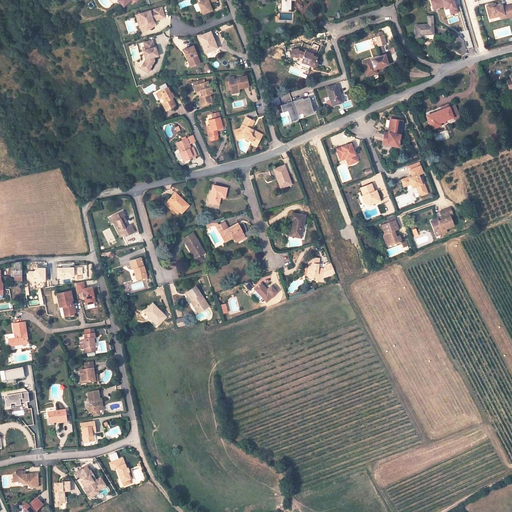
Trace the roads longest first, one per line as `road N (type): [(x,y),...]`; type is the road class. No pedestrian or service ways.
road 1 (track): [(315,133),(366,270),(342,287),(425,444),(378,461),(375,479),(392,511)]
road 2 (residential): [(94,258),(134,438),(91,454),(0,464)]
road 3 (residential): [(448,71),(413,58),(385,13),(334,27),(343,76),(291,94)]
road 4 (track): [(366,270),(511,215)]
road 5 (residential): [(403,96),(441,198),(402,213)]
road 6 (residential): [(277,149),(232,14)]
